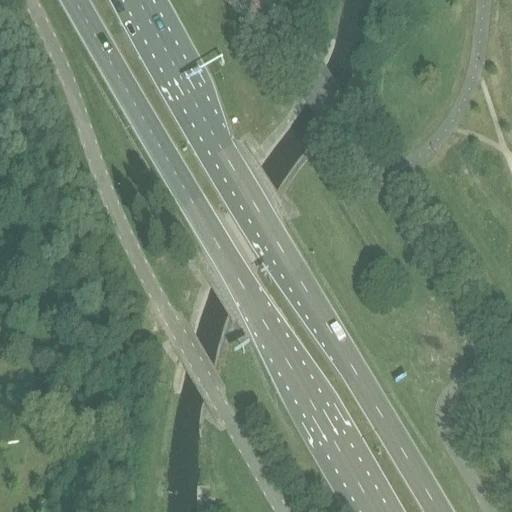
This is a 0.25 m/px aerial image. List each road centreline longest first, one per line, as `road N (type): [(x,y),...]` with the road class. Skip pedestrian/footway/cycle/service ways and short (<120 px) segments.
road 1 (primary): [(441,511),(133,0)]
road 2 (primary): [(75,0),(371,511)]
road 3 (residential): [(28,0),(67,78),(124,236),(182,345)]
road 4 (unclassified): [(182,345),(281,511)]
